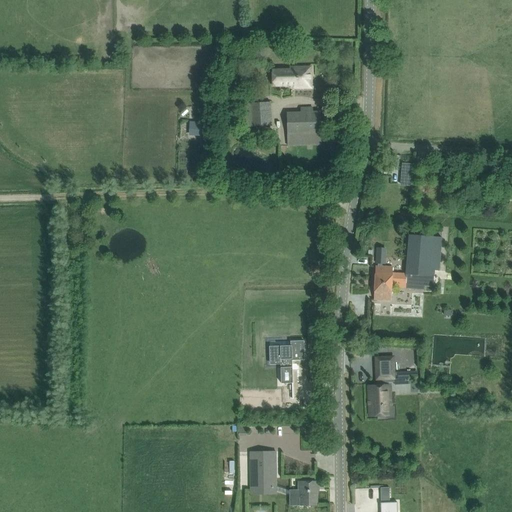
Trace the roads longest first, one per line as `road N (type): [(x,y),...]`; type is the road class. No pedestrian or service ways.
road 1 (tertiary): [(340,511),(340,321),(365,144)]
road 2 (unclassified): [(511,151),(365,144)]
road 3 (tertiary): [(365,144),(370,0)]
